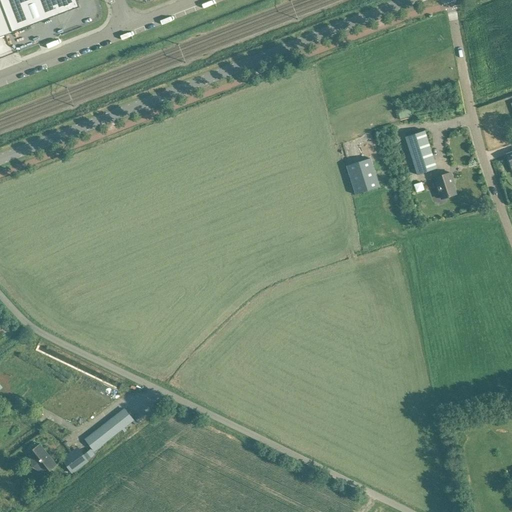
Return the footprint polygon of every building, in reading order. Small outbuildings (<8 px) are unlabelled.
[(0,0),(0,8),(2,8),(12,33),(79,7),(78,5),(76,6),(73,0),(0,0)] [(424,131),(405,137),(417,175),(436,169),(424,131)] [(370,158),(346,166),(355,195),(379,187),(370,158)] [(450,173),(434,178),(440,199),(442,199),(442,200),(447,198),(446,197),(455,194),(451,181),(453,181),(450,173)] [(425,184),(417,187),(420,195),(428,193),(425,184)] [(124,409),(95,432),(103,443),(133,420),(124,409)] [(44,450),(39,444),(32,450),(34,452),(30,459),(32,467),(39,471),(47,469),(49,471),(56,466),(44,450),(45,449),(44,449),(44,450)] [(77,450),(64,460),(72,470),(85,461),(77,450)]
